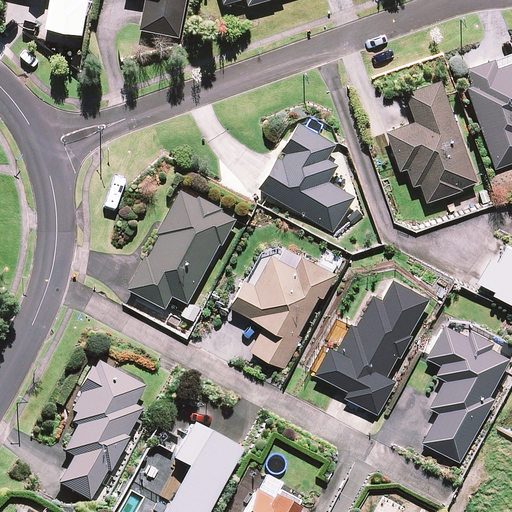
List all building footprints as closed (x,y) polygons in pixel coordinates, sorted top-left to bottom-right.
[(51,0),(47,27),(83,33),(88,0),(51,0)] [(186,0),(147,0),(142,28),(180,36),(186,0)] [(511,60),(499,65),(496,57),(468,67),(474,82),(468,84),(497,168),(511,163),(511,60)] [(478,185),(442,81),(407,93),(417,122),(388,132),(401,170),(408,167),(414,185),(421,183),(428,203),(478,185)] [(336,144),(301,123),(259,191),(339,240),(358,209),(350,204),(354,196),(328,180),(338,164),(327,157),(336,144)] [(235,215),(184,188),(130,289),(166,308),(173,295),(189,303),(235,215)] [(511,247),(503,242),(479,284),(511,301),(511,247)] [(297,268),(264,250),(255,265),(264,270),(256,284),(246,279),(232,306),(266,324),(252,350),(286,368),(301,338),(298,336),(320,295),(324,297),(337,273),(304,255),(297,268)] [(430,297),(394,279),(385,297),(374,292),(357,325),(352,323),(340,348),(331,344),(316,374),(350,391),(347,398),(379,414),(396,380),(391,377),(430,297)] [(469,336),(446,323),(428,357),(442,365),(437,374),(445,378),(431,405),(440,410),(423,443),(461,463),(495,399),(490,396),(511,354),(511,349),(473,328),(469,336)] [(145,384),(95,360),(80,390),(83,391),(69,420),(79,424),(66,451),(74,455),(60,484),(93,500),(108,470),(112,472),(142,409),(135,405),(145,384)] [(209,511),(242,449),(193,423),(175,458),(190,466),(165,511),(209,511)] [(300,511),(296,510),(298,506),(273,493),(271,496),(258,490),(246,511),(300,511)]
